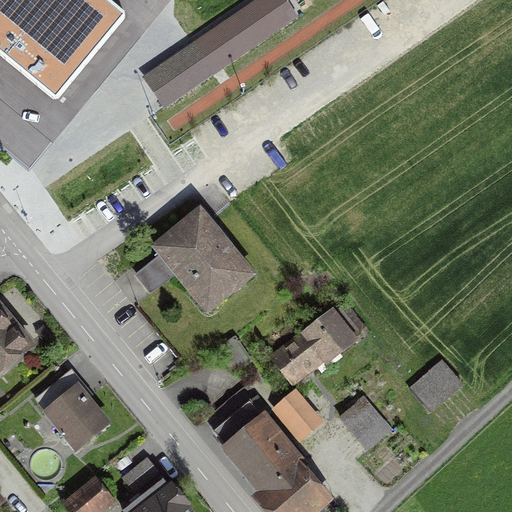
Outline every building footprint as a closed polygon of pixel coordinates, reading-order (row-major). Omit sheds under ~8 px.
[(121,13),(104,0),(0,0),(0,46),(55,92),(121,13)] [(296,16),(285,0),(257,0),(145,77),(164,105),(296,16)] [(198,210),(150,248),(204,318),(253,280),(198,210)] [(334,316),(274,363),(289,381),(318,358),(324,364),(354,340),(334,316)] [(0,320),(0,365),(22,348),(0,320)] [(440,365),(411,390),(428,411),(457,385),(440,365)] [(66,377),(38,399),(77,448),(105,426),(66,377)] [(307,388),(279,410),(300,437),(328,415),(307,388)] [(364,403),(345,418),(368,448),(387,433),(364,403)] [(250,405),(214,433),(264,496),(298,467),(250,405)] [(146,462),(124,479),(133,491),(156,474),(146,462)] [(264,496),(256,503),(263,511),(314,511),(327,502),(298,467),(264,496)] [(96,483),(65,506),(69,511),(97,511),(110,503),(96,483)] [(185,511),(163,485),(131,511),(185,511)]
